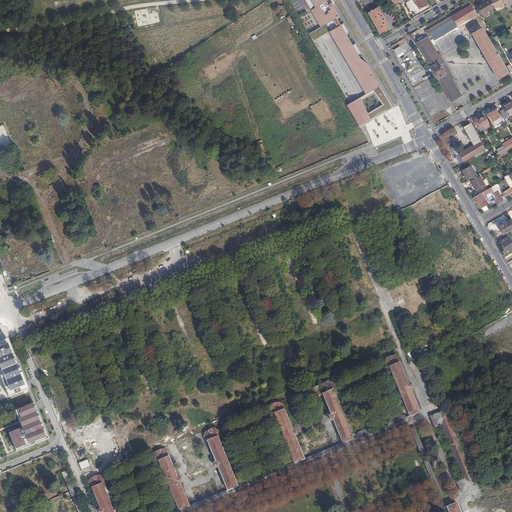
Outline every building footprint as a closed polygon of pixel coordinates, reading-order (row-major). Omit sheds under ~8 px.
[(330,0),(304,0),(320,27),(325,24),(340,16),(330,0)] [(409,0),(391,0),(392,2),(395,0),(404,0),(406,3),(411,11),(415,9),(409,0)] [(414,0),(415,0),(414,0),(419,9),(428,4),(426,0),(414,0)] [(489,0),(486,0),(476,6),(481,15),(494,7),(489,0)] [(507,0),(489,0),(494,7),(495,8),(505,3),(508,1),(507,0)] [(471,5),(428,30),(431,36),(429,37),(428,38),(427,37),(417,43),(451,102),(462,96),(452,79),(454,78),(453,76),(447,79),(436,59),(442,56),(440,54),(438,55),(430,41),(433,39),(434,41),(458,27),(457,26),(476,15),(471,5)] [(390,28),(378,7),(368,13),(380,33),(390,28)] [(469,33),(477,29),(473,21),(464,25),(469,33)] [(329,31),(327,32),(364,95),(373,90),(379,87),(381,86),(367,63),(360,58),(358,54),(361,53),(355,42),(353,44),(347,34),(350,33),(344,22),(329,31)] [(320,27),(309,33),(313,40),(327,32),(329,31),(325,24),(320,27)] [(508,73),(481,28),(472,33),(499,79),(508,73)] [(453,76),(442,56),(436,59),(447,79),(453,76)] [(364,95),(346,105),(359,128),(369,121),(361,100),(374,92),(383,105),(368,113),(370,121),(392,108),(379,87),(373,90),(364,95)] [(492,121),(500,117),(496,109),(488,113),(492,121)] [(488,122),(484,116),(479,119),(478,118),(474,120),(478,128),(488,122)] [(487,147),(482,140),(480,141),(470,124),(464,127),(474,145),(455,156),(459,164),(487,147)] [(509,140),(502,144),(505,148),(511,145),(509,140)] [(462,171),(468,180),(470,179),(476,175),(471,166),(462,171)] [(391,189),(429,176),(427,168),(389,181),(391,189)] [(476,175),(470,179),(477,191),(486,186),(478,174),(476,175)] [(504,196),(511,191),(509,187),(505,178),(502,180),(506,188),(507,190),(502,193),(504,196)] [(473,197),(471,198),(473,201),(474,200),(480,209),(481,208),(483,211),(488,208),(486,205),(489,203),(486,198),(491,195),(494,199),(491,201),(494,205),(500,202),(497,198),(496,197),(491,187),(484,190),(481,193),(473,197)] [(511,220),(511,219),(499,225),(499,228),(503,234),(511,229),(511,230),(510,231),(511,234),(511,220)] [(504,250),(506,253),(511,249),(511,241),(508,236),(499,242),(504,250)] [(9,278),(12,285),(42,273),(39,266),(9,278)] [(499,349),(511,342),(511,334),(509,336),(511,339),(506,342),(504,339),(496,343),(499,349)] [(28,389),(8,339),(0,342),(0,375),(9,397),(28,389)] [(511,355),(509,349),(495,355),(498,363),(511,357),(511,355)] [(403,419),(409,417),(419,412),(409,389),(412,387),(410,383),(408,384),(399,363),(400,363),(398,357),(393,355),(386,358),(384,363),(386,368),(381,371),(382,374),(387,372),(391,371),(408,414),(405,415),(402,416),(403,419)] [(50,385),(61,381),(55,366),(44,370),(50,385)] [(342,444),(352,440),(351,437),(334,394),(337,393),(342,391),(340,387),(335,389),(333,384),(329,382),(321,385),(319,389),(321,395),(323,395),(331,415),(328,417),(330,421),(332,420),(342,444)] [(66,410),(73,407),(67,393),(60,396),(66,410)] [(351,437),(354,436),(337,393),(334,394),(351,437)] [(294,463),(304,459),(294,435),(296,434),(294,430),(292,431),(284,410),(285,410),(282,404),(278,402),(270,405),(268,410),(271,415),(266,417),(267,421),(272,419),(275,418),(293,461),(294,463)] [(48,438),(34,403),(15,411),(17,415),(19,415),(20,418),(18,419),(22,428),(23,429),(20,430),(19,429),(13,431),(13,433),(10,435),(17,451),(48,438)] [(462,492),(473,488),(473,485),(474,484),(447,414),(444,415),(443,412),(431,416),(436,428),(441,426),(463,479),(457,481),(462,492)] [(391,424),(403,419),(402,416),(401,415),(389,420),(391,424)] [(186,511),(221,498),(410,421),(409,417),(403,419),(391,424),(370,432),(352,440),(342,444),(304,459),(294,463),(276,471),(255,479),(237,487),(227,491),(188,507),(179,511),(176,511),(175,511),(186,511)] [(78,441),(88,438),(86,427),(76,430),(78,441)] [(441,495),(414,427),(409,429),(438,497),(441,495)] [(352,440),(370,432),(368,428),(357,433),(358,435),(354,436),(351,437),(352,440)] [(217,467),(227,491),(237,487),(236,484),(218,441),(221,439),(226,437),(225,434),(220,436),(218,430),(213,429),(206,432),(204,436),(206,442),(207,441),(215,462),(213,463),(215,467),(217,467)] [(126,434),(117,438),(123,455),(132,452),(126,434)] [(328,434),(307,442),(311,453),(332,445),(328,434)] [(186,471),(190,481),(205,475),(192,437),(175,443),(178,453),(181,452),(188,471),(186,471)] [(179,511),(188,507),(178,482),(181,481),(179,477),(177,478),(168,458),(170,457),(167,451),(163,449),(155,452),(153,457),(155,462),(151,465),(152,468),(157,466),(160,465),(179,511)] [(81,470),(89,467),(87,460),(78,463),(81,470)] [(100,509),(98,510),(98,511),(113,511),(103,487),(106,486),(111,484),(110,481),(105,483),(102,477),(98,475),(90,478),(88,483),(91,489),(92,488),(100,509)] [(191,488),(196,500),(217,491),(212,480),(191,488)] [(116,511),(106,486),(103,487),(113,511),(116,511)] [(511,511),(511,495),(511,494),(511,486),(468,502),(471,511),(486,511),(498,508),(499,511),(504,509),(505,511),(511,511)] [(77,511),(75,503),(68,505),(65,497),(52,502),(54,511),(77,511)] [(421,511),(432,511),(442,508),(446,507),(444,503),(421,511)] [(459,511),(456,503),(446,507),(447,511),(459,511)]
